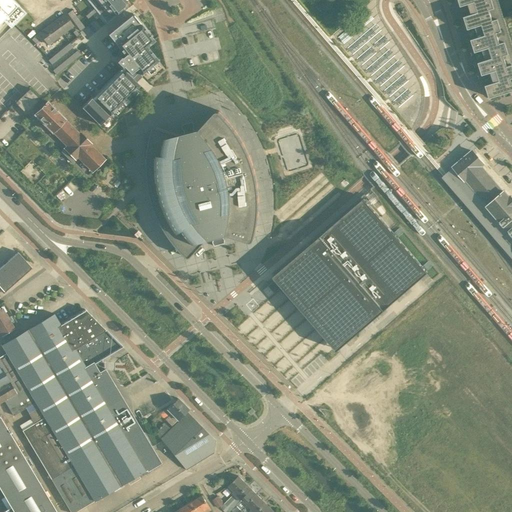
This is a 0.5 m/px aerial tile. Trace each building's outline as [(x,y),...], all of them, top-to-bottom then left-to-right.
[(14,24),(21,16),(5,0),(0,0),(0,24),(2,22),(9,29),(14,24)] [(87,0),(106,22),(116,15),(127,6),(127,3),(124,0),(87,0)] [(511,14),(510,15),(506,17),(503,17),(498,0),(458,0),(488,95),(489,97),(491,97),(511,90),(511,14)] [(91,97),(81,107),(84,110),(87,113),(88,114),(91,117),(99,124),(100,125),(139,85),(132,77),(138,72),(140,75),(146,70),(145,68),(151,64),(151,65),(158,60),(147,46),(150,43),(144,35),(148,32),(137,19),(132,13),(107,34),(109,36),(122,53),(123,54),(117,61),(121,65),(125,69),(94,100),(91,97)] [(64,32),(73,26),(64,15),(53,23),(59,31),(62,29),(64,32)] [(48,45),(64,32),(62,29),(59,31),(53,23),(39,33),(48,45)] [(29,89),(15,103),(25,113),(40,99),(29,89)] [(47,101),(34,114),(45,125),(52,132),(65,119),(47,101)] [(255,239),(256,234),(257,228),(258,223),(259,216),(259,212),(259,207),(260,202),(259,197),(259,192),(258,184),(257,177),(255,169),(252,163),(249,154),(245,144),(241,137),(238,133),(231,122),(222,113),(221,112),(220,111),(219,111),(218,110),(216,111),(215,111),(211,116),(199,130),(194,131),(193,129),(194,125),(192,122),(187,123),(182,125),(182,129),(184,131),(184,133),(180,135),(155,127),(153,127),(152,128),(151,131),(149,138),(148,146),(147,154),(147,163),(147,171),(147,179),(148,182),(149,190),(151,196),(151,197),(153,203),(155,210),(158,217),(162,225),(165,232),(169,238),(175,246),(184,255),(186,256),(187,257),(189,257),(190,257),(207,239),(212,237),(213,239),(212,243),(214,246),(219,245),(224,243),(224,239),(222,237),(222,235),(227,233),(250,241),(252,241),(253,241),(254,240),(254,239),(255,239)] [(78,157),(92,171),(104,159),(90,145),(91,144),(80,133),(79,134),(65,119),(52,132),(66,146),(61,152),(72,162),(78,157)] [(502,225),(503,224),(511,234),(511,199),(509,196),(508,197),(503,191),(502,191),(480,166),(483,164),(475,154),(472,151),(453,167),(463,179),(464,179),(486,205),(486,206),(502,225)] [(463,179),(453,167),(441,177),(511,258),(511,234),(503,224),(502,225),(486,206),(486,205),(464,179),(463,179)] [(376,317),(378,315),(384,309),(391,303),(426,273),(427,272),(426,271),(422,266),(397,237),(393,233),(391,230),(363,198),(327,229),(320,235),(273,276),(275,278),(276,279),(279,283),(282,286),(299,306),(301,308),(331,343),(335,347),(337,350),(338,349),(355,334),(365,326),(376,317)] [(0,290),(6,285),(7,287),(31,267),(17,251),(0,265),(0,290)] [(1,307),(0,308),(0,334),(1,337),(14,329),(1,307)] [(0,402),(4,400),(13,416),(35,402),(38,407),(28,413),(34,423),(22,430),(70,511),(74,511),(157,463),(102,370),(103,357),(121,346),(85,310),(60,324),(54,314),(1,345),(6,354),(0,357),(0,402)] [(167,408),(168,409),(165,411),(170,416),(166,420),(172,426),(189,410),(177,398),(167,408)] [(188,413),(162,439),(186,469),(213,453),(215,441),(188,413)] [(0,489),(4,497),(1,499),(7,508),(0,511),(56,511),(0,417),(0,489)] [(233,494),(224,504),(226,506),(227,505),(229,507),(233,503),(232,502),(248,485),(239,476),(229,486),(234,491),(232,493),(233,494)] [(248,485),(232,502),(233,503),(236,506),(236,505),(240,501),(242,499),(247,504),(257,494),(248,485)] [(251,511),(250,511),(256,511),(266,503),(257,494),(247,504),(252,509),(250,511),(251,511)] [(212,511),(203,495),(192,502),(197,511),(202,511),(205,511),(207,511),(212,511)] [(224,504),(218,496),(212,500),(218,508),(224,504)] [(197,511),(192,502),(181,509),(183,511),(197,511)] [(274,511),(266,503),(256,511),(274,511)]
